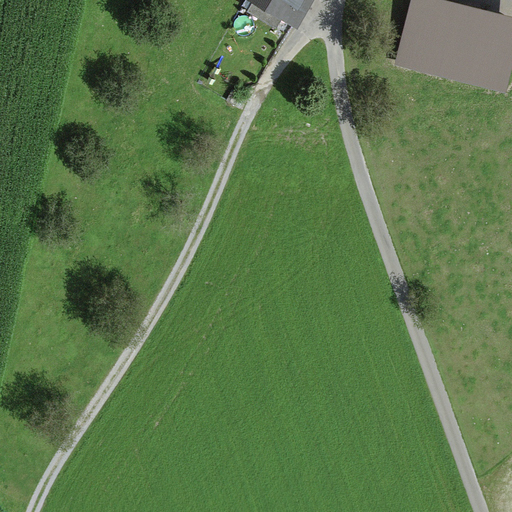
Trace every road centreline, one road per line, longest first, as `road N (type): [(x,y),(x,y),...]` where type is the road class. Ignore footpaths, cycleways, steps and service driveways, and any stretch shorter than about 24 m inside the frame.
road 1 (track): [(32,511),(60,452),(176,274),(245,118),(292,41),(319,12),(342,9)]
road 2 (residential): [(478,511),(370,222),(336,86),(342,0)]
